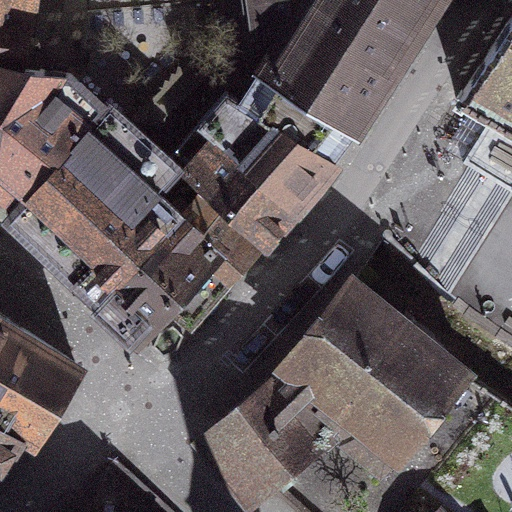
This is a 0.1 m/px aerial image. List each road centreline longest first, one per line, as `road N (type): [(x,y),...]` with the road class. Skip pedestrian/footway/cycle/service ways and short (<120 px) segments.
road 1 (residential): [(480,0),(374,160),(222,351),(141,416)]
road 2 (residential): [(0,273),(114,359),(141,416)]
road 3 (residential): [(141,416),(20,511)]
road 4 (residential): [(141,416),(175,470),(216,511)]
